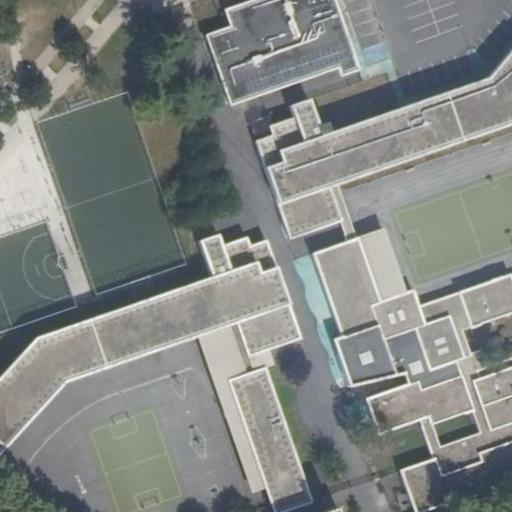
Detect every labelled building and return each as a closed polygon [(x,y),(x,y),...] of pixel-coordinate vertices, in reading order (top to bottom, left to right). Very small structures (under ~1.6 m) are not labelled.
[(359,70),(333,0),(259,0),(224,13),(229,29),(205,38),(229,106),(337,70),(341,78),(359,70)] [(511,50),(486,81),(402,110),(320,138),(308,103),(290,109),(294,120),(269,129),(271,138),(255,144),(289,239),(339,222),(346,244),(313,256),(341,339),(375,327),(381,342),(413,330),(428,371),(454,363),(459,377),(419,392),(416,384),(406,387),(365,401),(373,422),(377,435),(387,431),(419,421),(421,427),(433,461),(400,473),(413,511),(420,511),(447,503),(451,511),(492,497),(489,489),(511,480),(511,285),(508,278),(417,309),(410,293),(378,304),(337,185),(511,123),(511,50)] [(252,140),(268,136),(265,121),(249,125),(252,140)] [(31,341),(0,374),(0,449),(61,382),(226,325),(244,376),(227,382),(269,501),(272,511),(278,511),(309,501),(263,370),(253,373),(247,356),(297,339),(263,243),(247,248),(244,240),(219,249),(215,238),(198,244),(211,279),(31,341)] [(375,327),(341,339),(334,341),(349,387),(402,376),(406,387),(416,384),(419,392),(459,377),(454,363),(428,371),(413,330),(381,342),(375,327)]
